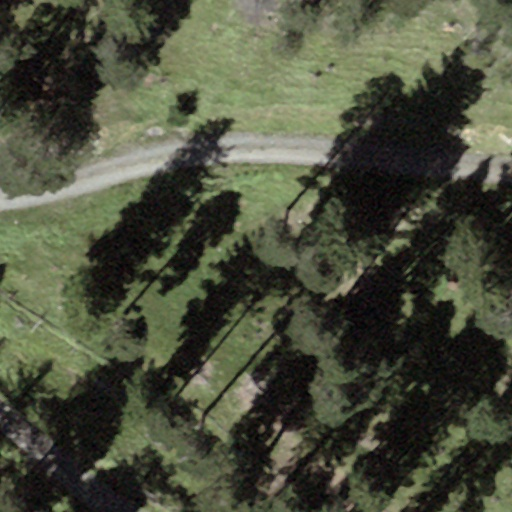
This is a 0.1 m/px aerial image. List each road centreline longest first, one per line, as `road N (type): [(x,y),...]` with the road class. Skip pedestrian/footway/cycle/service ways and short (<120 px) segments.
road 1 (track): [(511,159),(372,137),(165,155),(0,187)]
road 2 (track): [(0,412),(158,511)]
